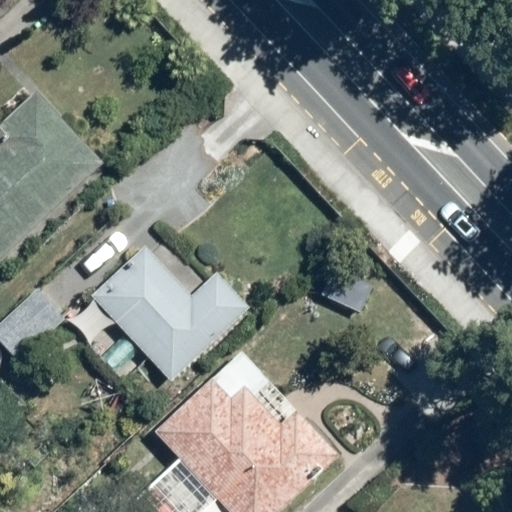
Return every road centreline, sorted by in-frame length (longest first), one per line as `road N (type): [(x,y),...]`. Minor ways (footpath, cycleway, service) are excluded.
road 1 (secondary): [(511,282),(246,0)]
road 2 (secondary): [(343,0),(511,180)]
